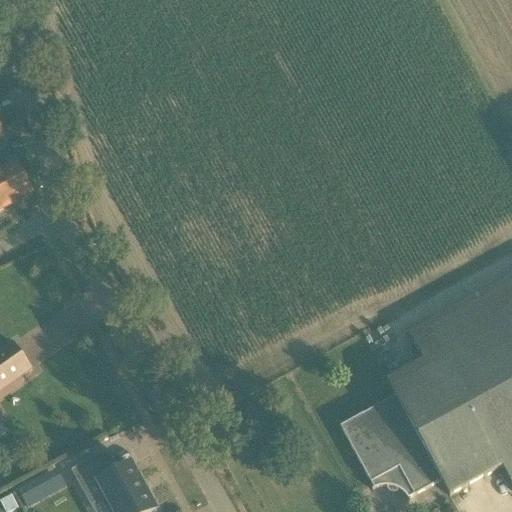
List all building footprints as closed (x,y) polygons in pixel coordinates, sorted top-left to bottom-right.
[(0,211),(31,194),(16,165),(0,173),(0,139),(1,138),(0,135),(0,211)] [(441,483),(449,498),(502,469),(511,487),(511,277),(409,334),(424,362),(387,382),(395,398),(340,429),(373,490),(372,491),(372,492),(379,489),(387,488),(387,487),(389,487),(397,489),(399,490),(398,491),(404,496),(409,503),(410,502),(409,500),(441,483)] [(0,393),(31,371),(12,345),(0,353),(0,393)] [(71,473),(90,508),(105,500),(111,511),(155,511),(147,496),(148,495),(140,482),(139,483),(131,466),(117,474),(113,476),(102,456),(71,473)] [(49,476),(17,493),(24,507),(57,490),(49,476)] [(12,497),(0,504),(5,511),(14,511),(18,510),(12,497)]
